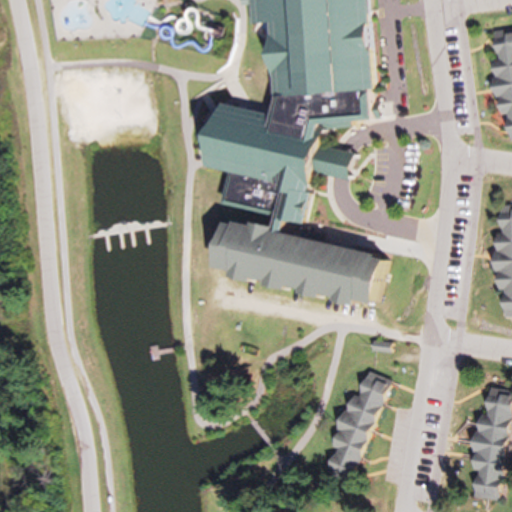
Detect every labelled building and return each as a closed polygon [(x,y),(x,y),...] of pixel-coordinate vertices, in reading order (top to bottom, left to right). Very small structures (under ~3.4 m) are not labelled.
[(338,129),(363,0),(247,0),(243,22),(273,28),(257,108),(210,98),(199,153),(204,169),(229,174),(223,203),(272,213),(268,230),(216,220),(204,276),(353,306),(370,300),(379,257),(278,236),(284,206),(306,199),(311,173),(345,180),(351,153),(321,147),(323,134),(338,129)] [(511,142),(511,29),(490,34),(496,61),(487,63),(505,145),(511,142)] [(511,206),(494,206),(495,291),(498,291),(498,318),(511,317),(511,206)] [(388,382),(362,372),(323,473),(350,484),(388,382)] [(497,502),(511,392),(483,388),(472,470),(476,471),(472,498),(497,502)]
